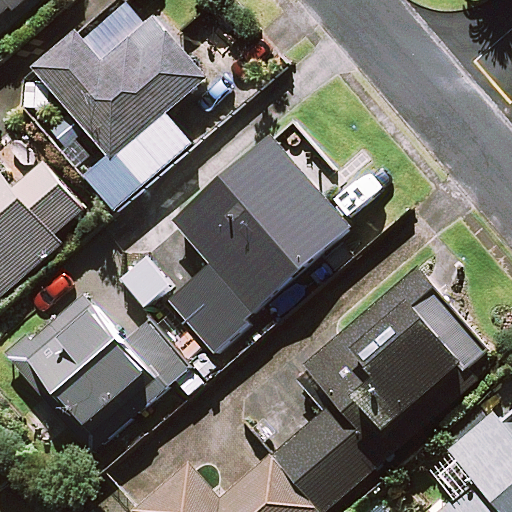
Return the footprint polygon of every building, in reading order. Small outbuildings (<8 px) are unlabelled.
[(0,0),(0,26),(29,0),(0,0)] [(145,34),(127,13),(89,46),(83,39),(41,76),(115,161),(91,181),(120,214),(197,148),(170,118),(212,82),(159,22),(145,34)] [(354,230),(277,146),(184,232),(216,267),(174,305),(220,354),(354,230)] [(0,174),(0,302),(66,246),(60,239),(88,214),(48,166),(18,191),(2,172),(0,174)] [(175,290),(154,261),(127,282),(149,310),(175,290)] [(300,382),(327,414),(273,460),(223,501),(194,467),(140,511),(333,511),(482,386),(469,371),(488,355),(422,278),(300,382)] [(127,348),(87,301),(16,361),(37,387),(45,380),(103,448),(193,371),(154,326),(127,348)] [(452,511),(511,511),(511,409),(440,471),(465,501),(452,511)]
